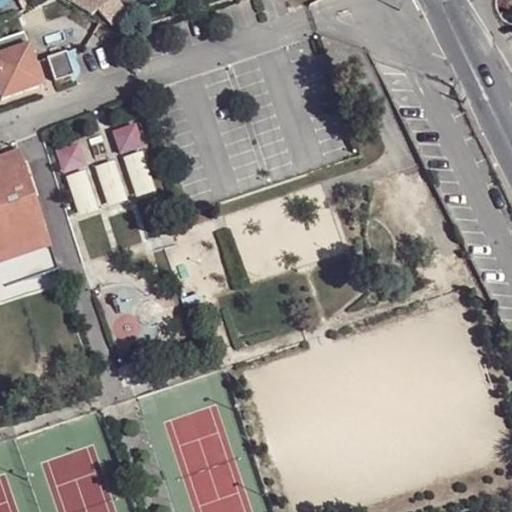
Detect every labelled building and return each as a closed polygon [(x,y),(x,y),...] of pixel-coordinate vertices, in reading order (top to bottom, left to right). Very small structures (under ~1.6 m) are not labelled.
[(18,0),(15,2),(19,10),(26,7),(23,0),(18,0)] [(137,11),(125,0),(69,0),(68,0),(93,16),(101,11),(119,23),(137,11)] [(0,42),(0,103),(41,90),(23,35),(0,42)] [(44,62),(52,85),(72,79),(64,56),(44,62)] [(111,136),(118,158),(140,150),(133,128),(111,136)] [(54,154),(61,176),(83,169),(75,147),(54,154)] [(0,166),(18,160),(16,154),(0,159),(0,166)] [(0,166),(0,259),(45,245),(18,160),(0,166)] [(45,245),(0,259),(0,266),(47,251),(45,245)]
